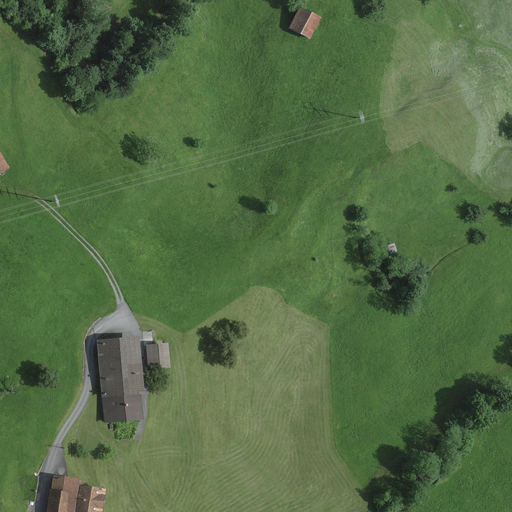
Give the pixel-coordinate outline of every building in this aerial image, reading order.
[(321,17),(300,7),(290,27),(310,37),(321,17)] [(4,150),(0,151),(0,179),(15,172),(4,150)] [(128,339),(97,340),(100,424),(131,423),(128,339)] [(158,346),(137,347),(139,371),(160,370),(158,346)] [(70,476),(49,474),(46,489),(42,511),(61,511),(62,510),(89,511),(91,489),(69,487),(70,476)]
